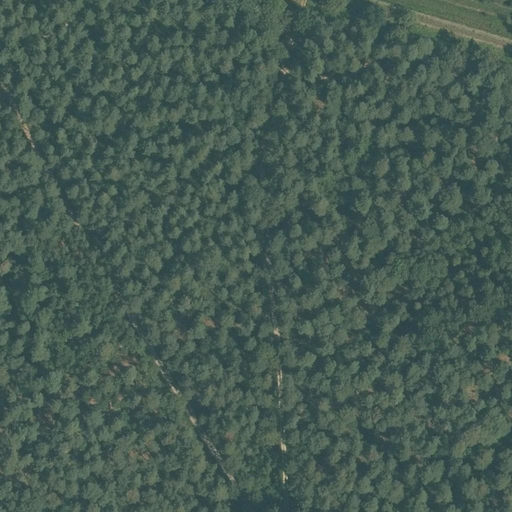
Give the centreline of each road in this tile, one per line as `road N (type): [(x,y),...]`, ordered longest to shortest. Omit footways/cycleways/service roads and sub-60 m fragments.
road 1 (track): [(292,511),(260,159),(300,11)]
road 2 (track): [(0,85),(148,343),(259,511)]
